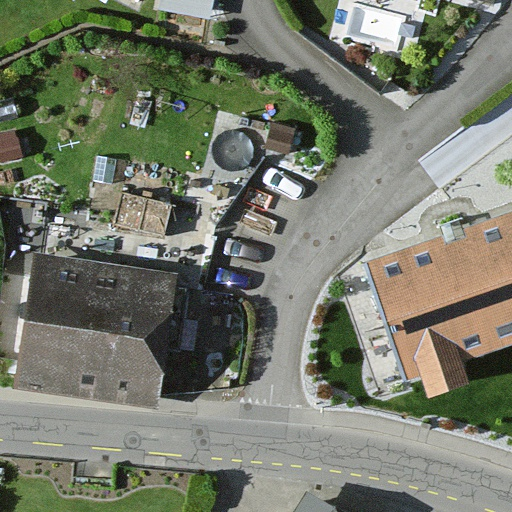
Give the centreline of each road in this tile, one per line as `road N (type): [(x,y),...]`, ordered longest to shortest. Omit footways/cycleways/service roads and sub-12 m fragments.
road 1 (residential): [(267,444),(295,282),(404,140)]
road 2 (tertiary): [(0,424),(267,444)]
road 3 (tertiary): [(267,444),(511,511)]
road 4 (residential): [(404,140),(254,16),(252,0)]
road 5 (residential): [(404,140),(511,41)]
